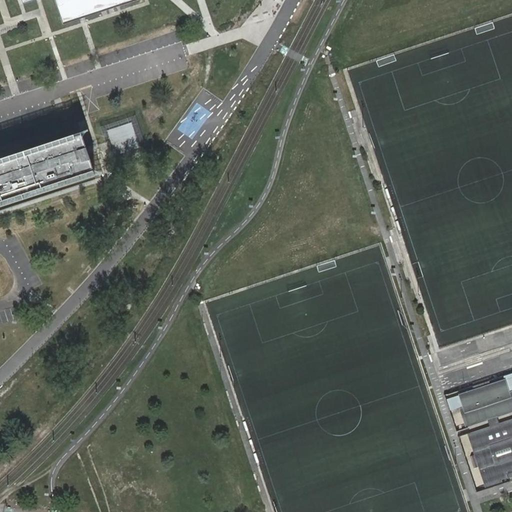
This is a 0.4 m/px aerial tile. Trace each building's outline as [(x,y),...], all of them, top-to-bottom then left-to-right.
[(20,0),(22,4),(35,0),(54,0),(62,25),(136,0),(135,0),(20,0)] [(135,115),(100,126),(112,162),(147,150),(135,115)] [(0,199),(96,168),(83,126),(73,130),(75,135),(0,159),(0,199)] [(488,419),(490,426),(500,422),(497,415),(511,411),(511,390),(510,391),(506,379),(458,394),(463,406),(460,408),(466,426),(488,419)] [(500,481),(510,481),(507,472),(511,470),(511,418),(500,422),(490,426),(467,433),(474,455),(471,457),(474,468),(478,466),(485,486),(500,481)]
